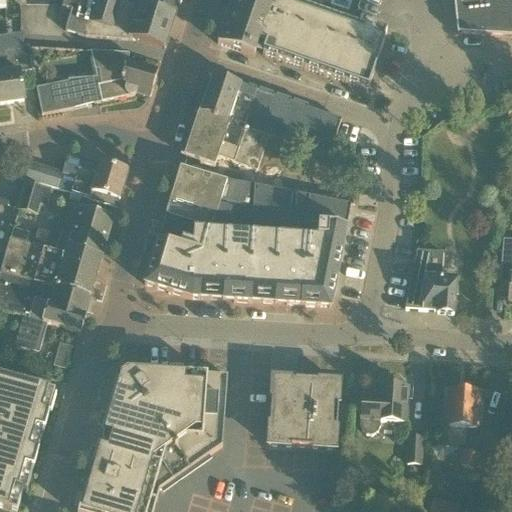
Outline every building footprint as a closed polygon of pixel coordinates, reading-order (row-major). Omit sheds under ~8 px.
[(97,0),(97,2),(90,0),(64,0),(62,8),(72,10),(66,33),(87,39),(108,40),(122,1),(118,0),(97,0)] [(174,19),(179,4),(180,0),(122,0),(122,1),(174,19)] [(367,92),(384,41),(386,33),(291,0),(233,0),(217,45),(253,58),(257,45),(265,48),(262,56),(367,92)] [(511,0),(453,0),(457,36),(511,39),(511,0)] [(164,51),(174,19),(122,1),(108,40),(129,41),(129,40),(164,51)] [(2,52),(2,55),(0,55),(0,105),(24,102),(20,75),(32,73),(28,48),(2,52)] [(157,73),(127,66),(129,55),(91,53),(96,79),(68,82),(68,84),(37,90),(42,116),(74,110),(101,104),(132,98),(134,96),(136,94),(150,98),(157,73)] [(328,159),(341,122),(341,121),(212,77),(184,158),(186,159),(214,168),(217,158),(257,172),(260,163),(268,138),(309,152),(328,159)] [(98,168),(68,159),(63,175),(31,165),(26,182),(117,209),(119,201),(127,173),(125,172),(121,165),(115,168),(115,169),(99,165),(98,168)] [(254,188),(255,187),(253,187),(226,182),(225,185),(181,171),(179,170),(178,173),(179,173),(175,187),(174,188),(175,188),(171,202),(170,202),(170,203),(171,203),(169,207),(211,219),(215,207),(252,218),(254,188)] [(47,211),(52,194),(24,186),(16,214),(36,219),(39,209),(47,211)] [(211,219),(169,207),(166,217),(166,216),(166,218),(159,243),(158,242),(157,243),(144,286),(192,300),(199,301),(199,300),(222,301),(222,302),(251,304),(251,303),(274,305),(300,307),(330,309),(350,206),(254,188),(252,218),(215,207),(211,219)] [(77,211),(63,207),(54,238),(37,233),(33,247),(50,252),(65,257),(68,248),(102,258),(113,221),(77,210),(77,211)] [(50,253),(9,240),(0,272),(0,274),(92,302),(92,301),(90,301),(102,258),(68,248),(65,257),(50,252),(50,253)] [(511,241),(503,241),(499,292),(509,293),(508,303),(511,303),(511,241)] [(453,316),(456,281),(441,280),(443,254),(417,252),(405,312),(437,314),(437,315),(453,316)] [(91,305),(92,302),(0,274),(0,311),(29,320),(21,346),(40,351),(47,325),(80,334),(85,318),(87,319),(88,315),(85,314),(88,304),(91,305)] [(67,371),(69,360),(57,357),(54,368),(67,371)] [(152,511),(159,492),(222,448),(227,377),(184,374),(182,374),(169,373),(167,372),(167,373),(133,370),(132,376),(127,376),(123,379),(121,384),(116,382),(106,416),(105,417),(106,418),(102,430),(102,429),(101,431),(100,436),(103,437),(100,446),(97,445),(96,449),(95,451),(96,451),(92,463),(91,465),(92,465),(89,476),(94,478),(91,487),(86,486),(83,497),(82,497),(82,498),(79,511),(78,511),(77,511),(152,511)] [(43,416),(49,395),(0,379),(0,511),(6,511),(12,493),(25,497),(25,496),(18,494),(25,472),(32,474),(38,456),(31,454),(37,434),(44,436),(50,418),(43,416)] [(339,384),(295,381),(272,380),(268,447),(335,451),(339,384)] [(406,425),(408,389),(377,387),(376,401),(362,400),(360,423),(360,428),(362,433),(366,437),(372,437),(377,434),(379,430),(379,423),(406,425)] [(477,429),(479,393),(448,391),(446,428),(477,429)] [(420,466),(421,438),(409,438),(408,466),(420,466)] [(466,452),(464,451),(459,466),(474,471),(479,456),(466,452)] [(459,511),(461,506),(435,499),(431,511),(459,511)]
